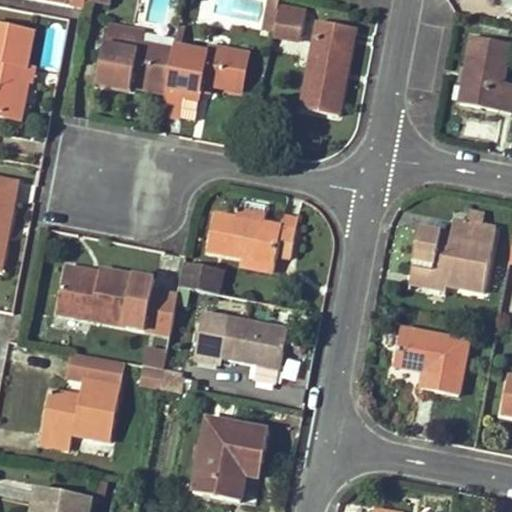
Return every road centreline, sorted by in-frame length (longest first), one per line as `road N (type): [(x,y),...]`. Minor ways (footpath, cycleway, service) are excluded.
road 1 (residential): [(321,438),(369,185)]
road 2 (residential): [(121,181),(209,165),(369,185)]
road 3 (residential): [(321,438),(511,476)]
road 4 (residential): [(375,152),(408,0)]
road 5 (residential): [(511,176),(375,152)]
